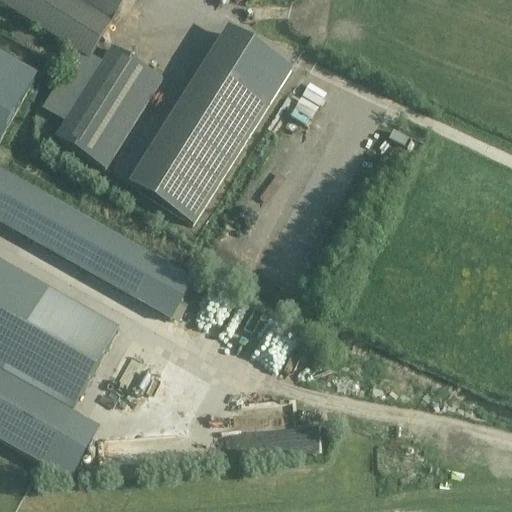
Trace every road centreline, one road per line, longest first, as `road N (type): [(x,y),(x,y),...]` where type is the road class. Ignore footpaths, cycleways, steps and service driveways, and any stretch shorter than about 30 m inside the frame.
road 1 (track): [(181,0),(511,168)]
road 2 (track): [(511,438),(257,383)]
